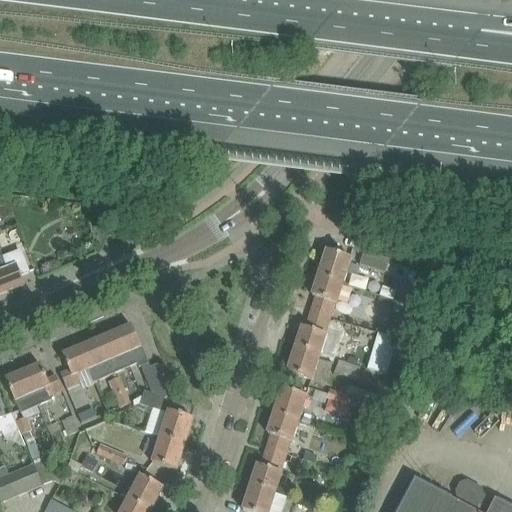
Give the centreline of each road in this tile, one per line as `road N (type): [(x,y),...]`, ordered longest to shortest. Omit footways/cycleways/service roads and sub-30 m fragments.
road 1 (motorway): [(0,69),(511,133)]
road 2 (motorway): [(468,43),(110,0)]
road 3 (residential): [(197,511),(270,287),(235,224)]
road 4 (tertiary): [(266,198),(435,0)]
road 5 (tertiary): [(409,0),(255,188)]
road 6 (tertiary): [(0,321),(185,247)]
